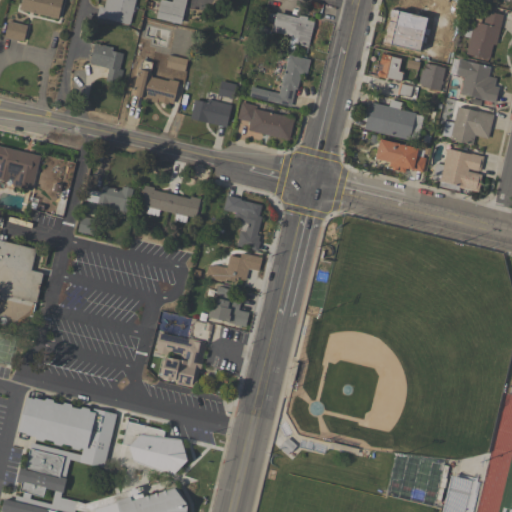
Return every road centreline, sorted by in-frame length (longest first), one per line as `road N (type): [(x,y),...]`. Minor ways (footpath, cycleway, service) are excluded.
road 1 (tertiary): [(357,0),(229,511)]
road 2 (residential): [(317,183),(0,108)]
road 3 (residential): [(317,183),(511,231)]
